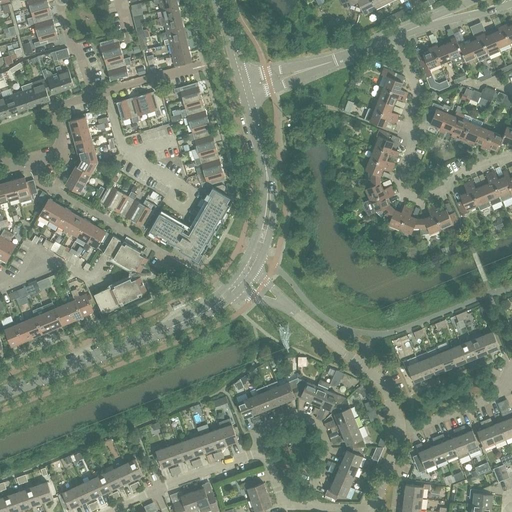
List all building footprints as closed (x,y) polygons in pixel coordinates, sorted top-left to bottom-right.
[(48,2),(47,0),(22,0),(22,1),(24,0),(28,0),(30,8),(49,3),(48,2)] [(178,6),(176,0),(153,0),(155,4),(160,3),(161,10),(178,6)] [(340,0),(345,8),(350,5),(356,7),(358,0),(340,0)] [(358,0),(356,7),(361,9),(364,15),(376,9),(372,0),(358,0)] [(386,0),(372,0),(376,9),(388,3),(386,0)] [(27,18),(28,22),(52,15),(49,4),(49,3),(30,8),(33,17),(27,18)] [(131,9),(133,17),(143,14),(141,7),(139,8),(137,4),(131,5),(133,9),(131,9)] [(181,17),(178,6),(161,10),(163,17),(159,18),(160,22),(181,17)] [(133,17),(136,28),(142,26),(141,22),(145,21),(143,14),(133,17)] [(55,26),(52,15),(28,22),(29,25),(35,24),(37,32),(56,27),(55,26)] [(184,28),(181,17),(160,22),(161,26),(165,25),(167,32),(184,28)] [(332,17),(326,25),(338,34),(344,26),(332,17)] [(502,25),(510,43),(511,41),(511,24),(508,26),(506,23),(502,25)] [(492,33),(499,48),(510,43),(502,25),(498,27),(499,30),(492,33)] [(136,28),(139,39),(145,38),(149,37),(148,31),(146,30),(143,31),(142,26),(136,28)] [(56,27),(37,32),(40,41),(34,43),(35,46),(59,40),(56,28),(56,27)] [(186,39),(184,28),(167,32),(169,39),(164,40),(165,45),(170,43),(186,39)] [(358,28),(350,29),(351,36),(359,35),(358,28)] [(123,34),(123,35),(100,42),(103,55),(122,50),(119,41),(124,39),(126,43),(130,42),(128,33),(123,34)] [(480,35),(488,52),(499,48),(492,33),(486,35),(484,33),(480,35)] [(487,52),(488,52),(480,35),(476,36),(477,39),(470,42),(476,57),(477,57),(479,62),(490,57),(487,52)] [(466,62),(458,44),(455,37),(451,38),(452,41),(445,44),(451,59),(462,55),(465,62),(466,62)] [(189,51),(186,39),(170,43),(172,55),(189,51)] [(476,57),(470,42),(463,45),(462,42),(458,44),(466,62),(476,57)] [(451,59),(445,44),(438,47),(437,44),(433,46),(440,64),(451,59)] [(415,52),(427,78),(433,76),(430,68),(440,64),(433,46),(428,48),(429,51),(423,53),(421,50),(415,52)] [(67,48),(51,52),(54,61),(70,57),(67,48)] [(103,55),(107,67),(130,60),(129,57),(124,58),(122,50),(103,55)] [(189,51),(172,55),(175,66),(192,62),(189,51)] [(130,60),(107,67),(110,78),(110,80),(112,80),(112,79),(128,75),(126,65),(131,64),(130,60)] [(56,67),(58,73),(64,90),(74,86),(73,82),(72,78),(69,69),(62,71),(60,66),(56,67)] [(381,86),(406,97),(408,93),(400,89),(405,77),(383,68),(381,74),(387,77),(383,87),(381,86)] [(45,77),(45,78),(49,90),(52,89),(53,93),(64,90),(58,73),(55,74),(54,73),(53,72),(52,71),(51,71),(50,70),(49,70),(47,70),(47,69),(43,70),(46,77),(45,77)] [(32,82),(40,104),(50,100),(47,91),(49,90),(45,78),(32,82)] [(22,86),(23,90),(29,107),(40,104),(32,82),(30,83),(22,86)] [(201,94),(198,82),(174,89),(175,92),(181,91),(183,100),(202,95),(201,94)] [(406,97),(381,86),(380,87),(376,98),(393,105),(396,98),(404,101),(406,97)] [(13,94),(19,111),(29,107),(23,90),(13,94)] [(141,94),(147,113),(155,110),(157,116),(161,115),(154,91),(143,94),(141,94)] [(495,102),(502,105),(506,95),(499,92),(498,94),(496,100),(495,102)] [(3,98),(9,115),(19,111),(13,94),(3,98)] [(141,95),(130,98),(136,122),(140,121),(138,115),(147,113),(141,94),(141,95)] [(202,95),(183,100),(186,109),(180,110),(181,114),(205,107),(202,95)] [(511,97),(506,95),(502,105),(510,108),(511,106),(511,102),(511,97)] [(0,117),(9,115),(3,98),(0,98),(0,117)] [(136,122),(130,98),(118,101),(116,102),(117,103),(122,120),(131,117),(133,123),(136,122)] [(393,105),(376,98),(371,109),(374,110),(397,119),(399,115),(391,111),(393,105)] [(430,110),(435,111),(430,124),(437,126),(436,129),(440,131),(448,113),(441,110),(442,106),(433,102),(430,110)] [(205,107),(181,114),(182,117),(187,115),(190,124),(208,119),(205,107)] [(374,110),(369,121),(384,127),(387,120),(395,124),(397,119),(374,110)] [(448,113),(440,131),(445,133),(446,130),(453,133),(460,114),(456,112),(455,116),(448,113)] [(463,140),(472,118),(460,114),(453,133),(452,136),(463,140)] [(72,131),(88,127),(85,116),(69,121),(72,131)] [(475,142),(481,127),(482,123),(472,118),(463,140),(467,142),(468,139),(475,142)] [(212,131),(208,119),(190,124),(192,133),(187,134),(188,138),(212,131)] [(91,137),(88,127),(72,131),(75,142),(91,137)] [(485,149),(492,131),(481,127),(475,142),(481,144),(480,147),(485,149)] [(503,136),(497,151),(500,144),(504,146),(505,143),(511,146),(511,128),(506,127),(503,136)] [(390,134),(379,129),(376,136),(379,137),(374,148),(389,154),(397,157),(399,152),(391,149),(394,142),(388,140),(390,134)] [(215,142),(212,131),(188,138),(189,141),(194,139),(197,148),(215,143),(215,142)] [(503,136),(492,131),(485,149),(489,151),(490,148),(497,151),(503,136)] [(75,142),(78,152),(94,148),(91,137),(75,142)] [(215,143),(197,148),(199,157),(194,159),(195,162),(219,156),(215,144),(216,144),(215,143)] [(98,161),(94,148),(78,152),(78,153),(80,153),(81,160),(98,161)] [(374,148),(370,158),(393,168),(395,163),(386,160),(389,154),(374,148)] [(222,166),(219,156),(195,162),(196,165),(201,164),(204,173),(222,167),(222,166)] [(393,168),(370,158),(365,170),(371,172),(371,179),(380,179),(380,175),(383,169),(391,172),(393,168)] [(76,165),(76,166),(95,176),(98,169),(102,171),(107,163),(98,161),(81,160),(78,166),(76,165)] [(94,177),(95,176),(76,166),(71,175),(85,183),(91,174),(94,177)] [(222,167),(204,173),(206,182),(201,183),(202,187),(225,180),(222,168),(223,168),(222,167)] [(511,177),(510,178),(507,170),(502,172),(504,176),(511,195),(511,177)] [(502,200),(511,196),(511,195),(504,176),(498,179),(494,171),(490,173),(500,198),(501,198),(502,200)] [(489,203),(500,198),(490,173),(485,175),(489,183),(482,185),(489,203)] [(80,193),(85,183),(71,175),(65,185),(80,193)] [(38,193),(36,186),(34,179),(26,182),(25,177),(14,180),(19,198),(20,203),(35,199),(34,194),(38,193)] [(365,189),(370,200),(393,190),(391,186),(383,189),(380,182),(380,179),(371,179),(364,179),(364,180),(365,189)] [(14,180),(4,183),(9,201),(19,198),(14,180)] [(111,208),(121,192),(113,187),(116,182),(112,180),(100,201),(110,207),(110,208),(111,208)] [(468,182),(478,208),(489,203),(482,185),(475,188),(472,180),(468,182)] [(478,208),(468,182),(463,184),(467,192),(460,195),(462,201),(457,203),(462,215),(468,212),(467,210),(477,205),(478,208)] [(4,183),(0,183),(0,203),(9,201),(4,183)] [(160,213),(149,231),(157,235),(158,234),(168,240),(167,241),(175,245),(181,248),(180,251),(197,261),(200,260),(207,248),(204,247),(207,243),(208,243),(216,229),(215,228),(221,218),(222,219),(230,205),(228,203),(231,198),(226,195),(227,193),(225,186),(223,185),(216,187),(215,189),(213,187),(209,194),(211,195),(203,211),(199,209),(195,214),(199,217),(189,234),(183,231),(185,227),(175,222),(178,218),(172,215),(169,218),(160,213)] [(375,211),(381,218),(381,219),(392,207),(390,205),(387,198),(395,195),(393,190),(370,200),(375,211)] [(121,192),(111,208),(112,209),(122,214),(134,193),(131,191),(128,196),(121,192)] [(134,193),(122,214),(132,220),(133,221),(142,204),(134,200),(135,200),(137,195),(134,193)] [(40,215),(49,220),(59,204),(49,199),(40,215)] [(68,210),(59,204),(49,220),(59,226),(68,210)] [(142,204),(133,221),(134,221),(145,227),(157,206),(153,204),(150,209),(142,204)] [(388,225),(400,229),(409,206),(405,204),(401,212),(395,210),(392,207),(381,219),(388,225)] [(436,204),(431,206),(441,229),(452,224),(453,226),(459,224),(454,212),(449,214),(446,209),(439,212),(436,204)] [(409,206),(400,229),(411,234),(414,227),(420,227),(420,235),(421,235),(420,218),(417,218),(410,216),(414,208),(409,206)] [(430,233),(441,229),(431,206),(427,208),(431,216),(424,218),(420,218),(421,235),(430,233)] [(68,210),(59,226),(68,231),(78,215),(68,210)] [(87,220),(78,215),(68,231),(78,237),(87,220)] [(97,226),(87,220),(78,237),(87,242),(97,226)] [(501,220),(495,223),(498,229),(504,226),(501,220)] [(97,226),(87,242),(97,247),(106,231),(97,226)] [(0,247),(9,232),(4,229),(0,236),(0,247)] [(9,232),(0,247),(0,258),(6,262),(16,245),(10,242),(14,235),(9,232)] [(115,260),(135,271),(136,270),(138,270),(146,257),(140,254),(141,251),(126,243),(125,245),(120,242),(121,240),(113,236),(103,253),(112,258),(113,255),(115,256),(114,258),(115,257),(116,258),(115,260)] [(449,250),(443,253),(446,260),(452,257),(449,250)] [(135,276),(114,285),(115,287),(112,289),(111,287),(94,294),(103,313),(118,306),(117,303),(122,301),(123,303),(139,296),(138,294),(144,291),(138,277),(135,276)] [(71,291),(74,296),(82,317),(93,312),(94,313),(94,312),(86,294),(80,296),(77,289),(71,291)] [(76,319),(82,317),(74,296),(63,301),(65,304),(74,324),(77,323),(76,319)] [(65,304),(55,308),(62,325),(69,323),(70,326),(74,324),(65,304)] [(56,328),(62,325),(55,308),(45,312),(54,333),(57,331),(56,328)] [(45,312),(35,316),(43,334),(49,331),(50,334),(54,333),(45,312)] [(25,321),(34,341),(37,340),(36,336),(43,334),(35,316),(25,321)] [(25,321),(15,325),(22,342),(29,339),(30,343),(34,341),(25,321)] [(3,326),(5,329),(14,350),(17,348),(16,345),(22,342),(15,325),(14,322),(3,326)] [(482,336),(489,352),(499,348),(495,336),(493,332),(496,331),(493,325),(489,327),(491,332),(482,336)] [(472,340),(478,357),(489,352),(482,336),(472,340)] [(461,345),(467,361),(478,357),(472,340),(461,345)] [(450,349),(457,365),(467,361),(461,345),(450,349)] [(440,353),(446,370),(457,365),(450,349),(440,353)] [(429,358),(436,374),(446,370),(440,353),(429,358)] [(429,358),(418,362),(425,378),(436,374),(429,358)] [(425,378),(418,362),(409,366),(407,360),(403,362),(405,368),(408,367),(414,383),(425,378)] [(331,382),(329,385),(333,387),(338,385),(343,374),(336,370),(331,382)] [(296,397),(298,396),(298,378),(279,386),(285,402),(296,398),(296,397)] [(301,398),(311,402),(317,386),(298,378),(298,396),(301,397),(301,398)] [(275,406),(285,402),(279,386),(277,382),(267,386),(275,406)] [(359,387),(361,392),(363,397),(369,394),(363,383),(359,387)] [(257,390),(259,394),(265,410),(275,406),(267,386),(257,390)] [(311,402),(321,406),(327,390),(317,386),(311,402)] [(338,395),(327,390),(321,406),(331,411),(331,410),(334,411),(346,399),(346,398),(338,395)] [(259,394),(248,398),(255,414),(265,410),(259,394)] [(255,414),(248,398),(238,402),(245,418),(255,414)] [(213,401),(215,407),(221,405),(219,399),(213,401)] [(334,414),(339,424),(355,418),(351,408),(346,399),(334,411),(335,414),(334,414)] [(320,409),(317,415),(316,418),(322,420),(325,411),(320,409)] [(231,425),(221,428),(227,445),(238,441),(232,424),(235,423),(233,418),(229,419),(231,425)] [(343,434),(359,428),(355,418),(339,424),(343,434)] [(499,423),(505,439),(511,436),(511,424),(510,418),(499,423)] [(499,423),(488,427),(495,443),(505,439),(499,423)] [(484,448),(495,443),(488,427),(477,431),(484,448)] [(221,428),(210,432),(216,448),(227,445),(221,428)] [(359,428),(343,434),(347,445),(348,447),(359,447),(367,447),(359,428)] [(462,435),(469,454),(480,450),(479,446),(473,430),(462,435)] [(216,448),(210,432),(200,436),(205,452),(216,448)] [(451,439),(445,441),(443,434),(437,436),(447,459),(457,455),(451,439)] [(469,454),(462,435),(451,439),(457,455),(459,458),(469,454)] [(205,452),(200,436),(189,439),(195,456),(205,452)] [(447,459),(437,436),(433,438),(434,443),(435,445),(430,447),(436,464),(447,459)] [(195,456),(189,439),(178,443),(184,460),(195,456)] [(184,460),(178,443),(167,447),(173,464),(184,460)] [(173,464),(167,447),(156,451),(162,467),(173,464)] [(347,450),(343,460),(358,467),(363,456),(356,454),(359,447),(348,447),(347,450)] [(426,468),(436,464),(430,447),(419,452),(419,453),(413,456),(419,472),(426,469),(426,468)] [(125,464),(133,480),(143,475),(136,459),(125,464)] [(343,460),(338,470),(354,477),(358,467),(343,460)] [(133,480),(125,464),(115,469),(122,484),(133,480)] [(505,464),(493,469),(498,482),(510,478),(505,464)] [(122,484),(115,469),(104,473),(112,489),(122,484)] [(338,470),(334,480),(350,487),(354,477),(338,470)] [(112,489),(104,473),(94,478),(102,494),(112,489)] [(102,494),(94,478),(84,483),(91,499),(102,494)] [(252,500),(268,494),(264,483),(256,486),(254,480),(243,484),(245,490),(248,489),(252,500)] [(350,487),(334,480),(330,490),(328,489),(326,494),(331,496),(333,492),(346,497),(350,487)] [(37,486),(42,502),(54,498),(48,482),(37,486)] [(84,483),(74,488),(81,504),(91,499),(84,483)] [(406,484),(405,496),(422,498),(424,488),(429,489),(430,485),(424,484),(424,486),(406,484)] [(42,502),(37,486),(26,489),(32,506),(42,502)] [(74,511),(72,508),(81,504),(74,488),(63,493),(70,509),(68,509),(69,511),(74,511)] [(204,488),(193,492),(199,511),(203,511),(211,509),(212,511),(214,511),(219,510),(217,505),(213,494),(207,496),(204,488)] [(26,489),(15,493),(21,510),(32,506),(26,489)] [(181,496),(183,499),(173,503),(176,511),(199,511),(193,492),(181,496)] [(474,492),(473,504),(491,506),(493,495),(474,492)] [(14,511),(21,510),(15,493),(4,497),(9,511),(14,511)] [(268,494),(252,500),(255,511),(252,511),(265,511),(264,508),(272,506),(268,494)] [(421,509),(422,498),(405,496),(403,507),(421,509)] [(0,511),(9,511),(4,497),(0,498),(0,511)]
